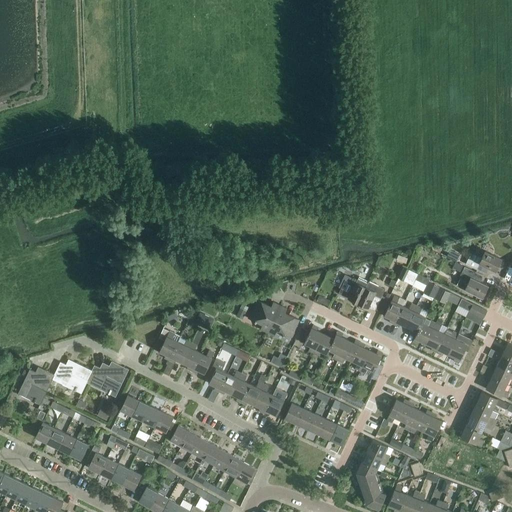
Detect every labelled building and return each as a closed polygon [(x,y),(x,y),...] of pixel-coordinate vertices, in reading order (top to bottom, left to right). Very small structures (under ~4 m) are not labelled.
[(445,256),(456,261),(459,255),(448,249),(445,256)] [(466,264),(477,269),(480,263),(496,271),(502,259),(485,251),(482,258),(472,253),(469,258),(468,258),(466,264)] [(457,285),(483,298),(489,285),(475,279),(479,273),(470,268),(465,266),(459,277),(460,278),(457,285)] [(419,273),(413,285),(424,291),(429,281),(430,279),(419,273)] [(348,298),(358,303),(369,281),(368,283),(358,278),(357,279),(353,277),(351,282),(345,279),(343,283),(339,292),(349,297),(348,298)] [(369,281),(358,303),(368,308),(369,307),(375,310),(385,289),(369,281)] [(424,291),(423,292),(434,297),(439,287),(429,281),(424,291)] [(434,297),(446,303),(451,292),(440,287),(434,297)] [(389,321),(394,324),(403,305),(397,302),(400,297),(394,295),(392,300),(391,300),(384,315),(391,318),(389,321)] [(458,305),(469,310),(473,303),(462,298),(458,305)] [(260,328),(267,332),(280,305),(273,301),(271,306),(257,299),(253,308),(248,317),(257,321),(257,319),(263,322),(260,328)] [(401,323),(407,326),(418,304),(417,304),(418,301),(414,299),(409,308),(403,305),(394,324),(399,326),(401,323)] [(237,316),(243,319),(249,306),(243,303),(237,316)] [(473,303),(469,310),(483,317),(487,310),(478,306),(473,303)] [(412,332),(416,334),(417,334),(423,322),(423,323),(425,318),(428,311),(422,308),(422,306),(418,304),(407,326),(413,329),(412,332)] [(280,305),(267,332),(274,335),(277,329),(283,332),(282,334),(284,335),(284,334),(291,337),(300,319),(285,312),(287,308),(280,305)] [(176,312),(168,316),(171,320),(178,316),(176,312)] [(201,312),(196,323),(209,329),(214,318),(201,312)] [(420,340),(426,343),(436,323),(431,320),(430,321),(425,318),(423,323),(423,322),(417,334),(416,334),(413,341),(419,343),(420,340)] [(431,349),(436,352),(445,333),(439,330),(441,325),(436,323),(426,343),(432,346),(431,349)] [(307,350),(314,353),(323,333),(317,330),(318,327),(313,324),(304,343),(309,345),(307,350)] [(164,357),(169,360),(181,337),(180,336),(181,336),(175,333),(170,331),(169,331),(163,328),(159,337),(165,340),(159,351),(166,354),(164,357)] [(442,351),(449,354),(458,333),(455,331),(453,331),(447,329),(445,333),(436,352),(441,354),(442,351)] [(333,357),(338,360),(348,339),(342,336),(343,333),(337,331),(335,335),(336,335),(329,349),(330,350),(335,352),(333,357)] [(328,354),(330,350),(329,349),(336,335),(335,335),(331,333),(329,336),(323,333),(314,353),(319,355),(321,351),(328,354)] [(458,333),(449,354),(455,357),(453,360),(459,363),(468,344),(470,339),(464,336),(458,333)] [(176,359),(182,362),(192,341),(187,339),(186,339),(181,337),(169,360),(174,362),(176,359)] [(187,368),(192,370),(201,352),(195,349),(197,344),(195,343),(197,340),(194,338),(192,341),(182,362),(188,365),(187,368)] [(346,357),(352,360),(360,342),(355,339),(354,342),(348,339),(338,360),(343,362),(346,357)] [(355,368),(360,371),(370,350),(364,347),(365,344),(360,342),(352,360),(358,363),(355,368)] [(502,347),(499,352),(511,358),(511,344),(508,342),(505,349),(502,347)] [(237,356),(247,361),(250,354),(240,349),(237,356)] [(201,352),(192,370),(197,373),(198,370),(205,373),(209,364),(212,358),(214,352),(209,350),(206,355),(201,352)] [(370,350),(360,371),(366,373),(371,376),(371,377),(377,380),(383,365),(378,363),(383,353),(378,350),(376,353),(370,350)] [(500,359),(497,365),(511,372),(511,358),(499,352),(497,357),(500,359)] [(214,389),(219,391),(228,373),(222,370),(224,365),(225,363),(217,358),(216,360),(209,374),(213,375),(209,382),(216,386),(214,389)] [(61,361),(54,374),(56,375),(54,379),(83,393),(88,382),(87,382),(93,370),(92,370),(76,362),(73,367),(61,361)] [(95,365),(92,370),(93,370),(87,382),(88,382),(109,392),(108,393),(110,394),(110,393),(116,396),(129,369),(112,361),(107,371),(95,365)] [(491,370),(489,375),(507,384),(510,378),(511,378),(511,372),(497,365),(494,371),(491,370)] [(56,375),(54,374),(45,369),(43,375),(30,369),(29,371),(24,369),(22,374),(26,376),(18,393),(41,404),(54,379),(56,375)] [(226,391),(232,393),(242,373),(236,370),(234,376),(228,373),(219,391),(224,394),(226,391)] [(236,399),(241,402),(250,384),(244,381),(247,375),(242,373),(232,393),(238,396),(236,399)] [(248,401),(254,404),(264,384),(263,383),(267,376),(261,374),(258,381),(259,381),(256,386),(250,384),(241,402),(246,404),(248,401)] [(507,384),(489,375),(486,380),(489,381),(486,388),(501,395),(507,397),(509,392),(504,389),(507,384)] [(309,377),(307,382),(312,385),(315,379),(309,377)] [(259,410),(264,413),(273,394),(267,391),(269,386),(264,384),(254,404),(260,407),(259,410)] [(335,396),(346,401),(349,393),(339,389),(335,396)] [(476,395),(474,400),(492,409),(495,403),(506,409),(509,403),(498,398),(491,395),(482,390),(479,397),(476,395)] [(273,394),(264,413),(269,415),(270,412),(277,415),(284,400),(286,394),(281,392),(278,397),(273,394)] [(121,409),(132,415),(140,400),(128,394),(121,409)] [(356,405),(361,407),(365,400),(359,398),(356,405)] [(395,417),(401,419),(409,401),(404,399),(403,402),(396,399),(389,414),(387,419),(392,422),(395,417)] [(132,415),(143,420),(151,405),(140,400),(132,415)] [(489,415),(492,409),(474,400),(471,405),(474,407),(471,413),(495,424),(498,419),(489,415)] [(51,406),(62,411),(65,406),(53,401),(51,406)] [(404,428),(409,430),(419,410),(413,407),(415,404),(409,401),(401,419),(407,422),(404,428)] [(285,418),(296,423),(303,408),(292,402),(285,418)] [(143,420),(155,426),(162,411),(151,405),(143,420)] [(62,411),(68,414),(73,417),(76,412),(65,406),(62,411)] [(100,407),(97,414),(107,419),(110,413),(100,407)] [(296,423),(308,428),(315,413),(303,408),(296,423)] [(417,427),(423,430),(432,412),(427,410),(425,412),(419,410),(409,430),(415,433),(417,427)] [(162,411),(155,426),(166,431),(174,416),(162,411)] [(432,412),(423,430),(429,433),(426,438),(432,441),(434,436),(435,436),(438,430),(442,421),(435,417),(437,414),(432,412)] [(308,428),(319,434),(326,418),(315,413),(308,428)] [(465,418),(463,423),(481,432),(484,426),(493,430),(495,424),(471,413),(468,419),(465,418)] [(319,434),(330,439),(338,424),(334,422),(326,418),(319,434)] [(36,437),(47,442),(55,427),(43,422),(36,437)] [(481,432),(463,423),(461,428),(464,429),(460,436),(476,443),(481,446),(484,440),(479,438),(481,432)] [(170,439),(182,446),(190,431),(179,424),(170,439)] [(338,424),(330,439),(342,444),(349,429),(338,424)] [(47,442),(58,448),(66,433),(55,427),(47,442)] [(511,432),(506,429),(500,441),(510,446),(511,445),(511,432)] [(182,446),(192,452),(201,437),(190,431),(182,446)] [(58,448),(70,453),(77,438),(66,433),(58,448)] [(134,441),(145,446),(147,441),(136,436),(134,441)] [(192,452),(203,458),(212,443),(201,437),(192,452)] [(370,444),(367,450),(388,460),(391,455),(385,452),(388,446),(379,441),(370,437),(367,442),(370,444)] [(77,438),(70,453),(81,459),(89,444),(77,438)] [(147,441),(145,446),(159,453),(162,445),(149,438),(147,441)] [(510,446),(500,441),(497,447),(500,449),(496,456),(504,460),(501,449),(510,446)] [(132,450),(137,453),(140,448),(129,443),(127,447),(132,449),(132,450)] [(203,458),(214,464),(222,449),(212,443),(203,458)] [(401,449),(412,454),(414,449),(403,443),(401,449)] [(137,453),(137,454),(152,462),(152,461),(155,455),(146,451),(140,448),(137,453)] [(214,464),(225,470),(233,455),(222,449),(214,464)] [(414,449),(412,454),(421,459),(424,453),(414,449)] [(359,460),(361,462),(362,461),(377,469),(380,463),(385,465),(388,460),(367,450),(364,456),(361,455),(359,460)] [(89,467),(100,473),(108,457),(96,452),(89,467)] [(157,459),(170,466),(173,462),(160,454),(157,459)] [(225,470),(236,476),(244,461),(233,455),(225,470)] [(100,473),(111,478),(119,463),(108,457),(100,473)] [(244,461),(236,476),(247,482),(255,468),(244,461)] [(362,461),(361,462),(356,472),(375,474),(377,469),(362,461)] [(411,464),(415,476),(423,473),(419,461),(411,464)] [(170,466),(181,473),(184,468),(173,462),(170,466)] [(111,478),(123,483),(130,468),(119,463),(111,478)] [(403,467),(398,479),(411,475),(410,470),(403,467)] [(130,468),(123,483),(134,489),(141,474),(130,468)] [(162,473),(168,476),(170,471),(165,468),(162,473)] [(181,473),(187,476),(189,471),(184,468),(181,473)] [(168,476),(173,479),(176,474),(170,471),(168,476)] [(202,485),(205,480),(199,477),(201,474),(196,471),(192,479),(202,485)] [(356,472),(362,488),(378,482),(375,474),(356,472)] [(428,472),(425,478),(437,482),(439,476),(428,472)] [(0,481),(0,490),(6,494),(14,477),(4,473),(0,481)] [(6,494),(16,498),(24,482),(14,477),(6,494)] [(183,485),(189,488),(192,483),(186,480),(183,485)] [(205,480),(202,485),(208,488),(211,483),(205,480)] [(16,498),(26,503),(34,487),(24,482),(16,498)] [(362,488),(367,503),(381,491),(378,482),(362,488)] [(189,488),(195,491),(198,487),(192,483),(189,488)] [(394,511),(396,511),(399,511),(407,494),(400,491),(403,486),(397,484),(395,489),(394,489),(392,496),(388,505),(395,508),(394,511)] [(139,501),(150,507),(159,492),(147,486),(139,501)] [(26,503),(36,508),(44,492),(34,487),(26,503)] [(501,488),(489,492),(492,501),(504,496),(501,488)] [(218,494),(224,497),(227,492),(221,489),(218,494)] [(381,491),(367,503),(379,509),(387,494),(381,491)] [(405,511),(406,511),(412,511),(420,493),(415,491),(413,496),(407,494),(399,511),(405,511)] [(36,508),(44,511),(45,511),(54,497),(44,492),(36,508)] [(150,507),(159,511),(161,511),(169,498),(159,492),(150,507)] [(205,497),(211,500),(213,495),(208,492),(205,497)] [(227,492),(224,497),(230,500),(232,495),(227,492)] [(479,499),(489,504),(490,503),(487,494),(482,492),(479,499)] [(426,511),(430,503),(424,500),(426,495),(420,493),(412,511),(426,511)] [(211,500),(216,504),(219,499),(213,495),(211,500)] [(54,497),(45,511),(64,511),(65,511),(60,508),(63,501),(54,497)] [(161,511),(175,511),(180,504),(169,498),(161,511)] [(439,511),(443,502),(438,500),(436,505),(430,503),(426,511),(439,511)] [(225,502),(222,507),(231,511),(234,507),(225,502)] [(452,511),(453,511),(447,509),(449,504),(443,502),(439,511),(452,511)]
